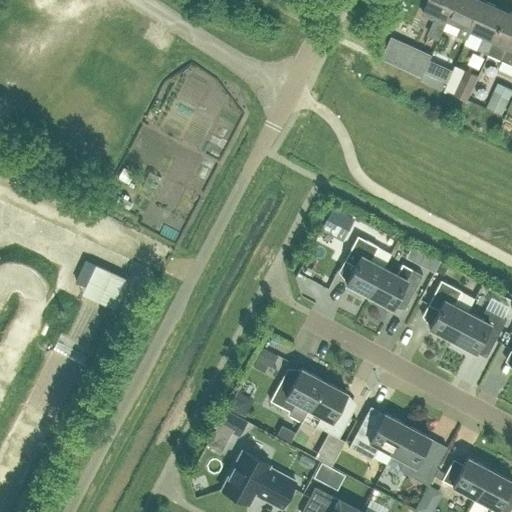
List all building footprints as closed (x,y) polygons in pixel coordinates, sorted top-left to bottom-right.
[(89,20),(97,7),(86,0),(39,0),(37,4),(62,19),(69,8),(89,20)] [(440,39),(449,19),(457,0),(429,0),(425,8),(426,8),(423,14),(436,19),(429,34),(440,39)] [(471,29),(484,0),(457,0),(449,19),(461,24),(457,34),(467,39),(472,29),(471,29)] [(488,54),(507,10),(484,0),(471,29),(472,29),(483,34),(477,49),(488,54)] [(511,12),(507,10),(488,54),(500,59),(511,64),(511,12)] [(383,57),(382,59),(423,77),(423,75),(428,64),(432,55),(396,39),(392,37),(383,57)] [(99,44),(83,81),(132,102),(147,65),(99,44)] [(441,66),(436,77),(447,82),(453,71),(441,66)] [(480,75),(466,68),(458,87),(472,94),(480,75)] [(347,214),(332,206),(320,229),(335,237),(347,214)] [(368,294),(383,266),(370,259),(378,245),(357,234),(344,259),(354,265),(345,282),(368,294)] [(425,251),(419,263),(434,270),(439,259),(425,251)] [(82,261),(74,281),(85,286),(93,266),(82,261)] [(383,266),(368,294),(391,307),(400,289),(411,295),(422,274),(401,263),(396,273),(383,266)] [(451,339),(467,310),(454,303),(461,290),(440,279),(427,303),(437,309),(428,326),(451,339)] [(467,310),(451,339),(475,351),(484,334),(494,339),(505,318),(485,307),(479,317),(467,310)] [(271,367),(277,356),(262,348),(256,359),(271,367)] [(308,408),(323,379),(300,367),(291,384),(280,379),(269,400),(290,411),(292,407),(295,401),(308,408)] [(323,379),(308,408),(321,415),(315,425),(338,437),(349,415),(337,409),(346,392),(323,379)] [(292,407),(290,411),(288,413),(301,420),(308,408),(295,401),(292,407)] [(231,430),(238,417),(225,409),(218,423),(231,430)] [(391,452),(406,423),(383,411),(380,418),(366,411),(348,446),(372,459),(379,445),(391,452)] [(406,423),(391,452),(404,459),(399,469),(421,480),(432,459),(420,453),(430,436),(406,423)] [(321,444),(314,456),(330,464),(337,452),(321,444)] [(281,506),(295,480),(267,466),(269,464),(242,449),(221,488),(248,502),(254,490),(266,497),(265,498),(281,506)] [(474,496),(490,468),(467,455),(455,477),(445,471),(441,478),(474,496)] [(511,479),(490,468),(474,496),(487,503),(482,511),(508,511),(511,506),(511,501),(504,497),(511,481),(511,479)] [(359,511),(360,510),(338,498),(338,499),(314,486),(300,511),(359,511)] [(422,497),(416,509),(420,511),(430,511),(432,508),(430,501),(422,497)]
